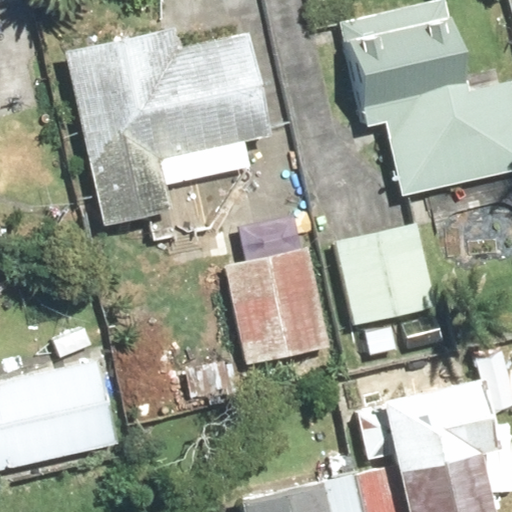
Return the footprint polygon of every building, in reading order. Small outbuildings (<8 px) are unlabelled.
[(437,1),(331,23),(354,131),(373,127),(388,200),(511,174),(511,119),(505,85),(457,95),(437,1)] [(142,30),(52,50),(92,227),(159,212),(154,187),(236,168),(231,147),(256,141),(232,36),(166,50),(142,30)] [(405,221),(319,243),(347,358),(387,348),(379,315),(425,303),(405,221)] [(320,346),(300,246),(211,263),(231,364),(320,346)] [(88,360),(0,377),(0,465),(104,445),(88,360)] [(456,388),(361,410),(375,468),(345,475),(354,511),(469,511),(457,459),(472,455),(456,388)] [(312,511),(307,487),(220,505),(221,511),(312,511)]
